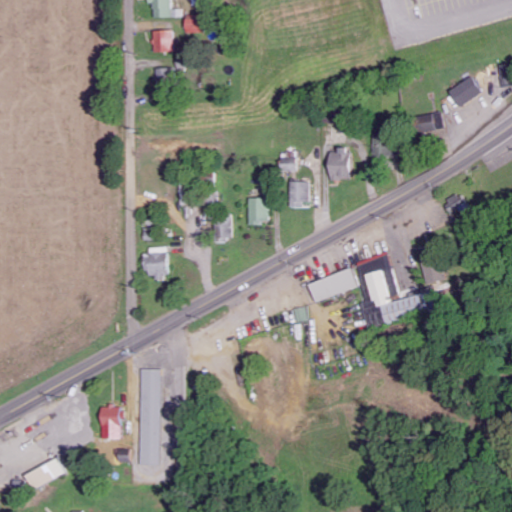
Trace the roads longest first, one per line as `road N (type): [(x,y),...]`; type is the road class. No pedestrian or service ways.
road 1 (secondary): [(0,417),(357,221),(511,124)]
road 2 (residential): [(133,0),(135,343)]
road 3 (residential): [(184,511),(179,319)]
